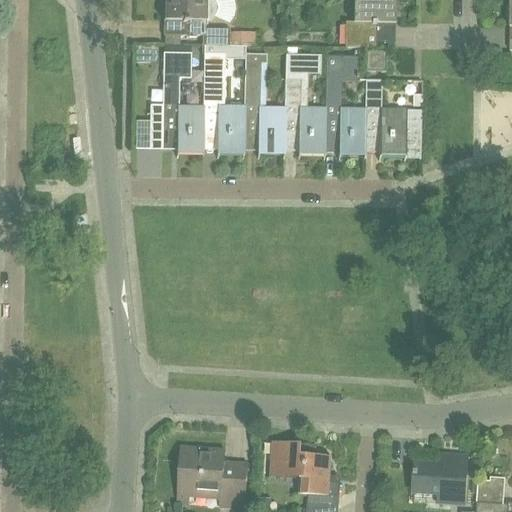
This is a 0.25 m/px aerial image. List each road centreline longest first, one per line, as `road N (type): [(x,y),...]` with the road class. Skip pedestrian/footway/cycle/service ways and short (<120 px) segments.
road 1 (residential): [(5,511),(12,0)]
road 2 (residential): [(109,191),(396,188)]
road 3 (residential): [(371,414),(128,402)]
road 4 (residential): [(128,402),(109,191)]
road 5 (residential): [(109,191),(86,0)]
road 6 (residential): [(511,407),(371,414)]
